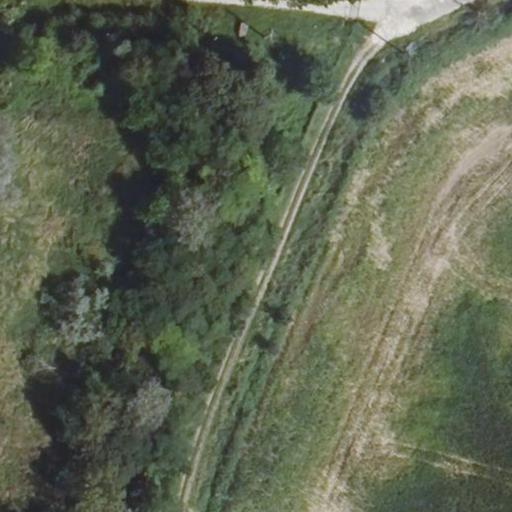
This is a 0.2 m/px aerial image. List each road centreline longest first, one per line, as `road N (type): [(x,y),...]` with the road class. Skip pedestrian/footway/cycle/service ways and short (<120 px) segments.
road 1 (track): [(179,511),(256,279),(342,87),(374,40),(459,0)]
road 2 (track): [(426,16),(136,0)]
